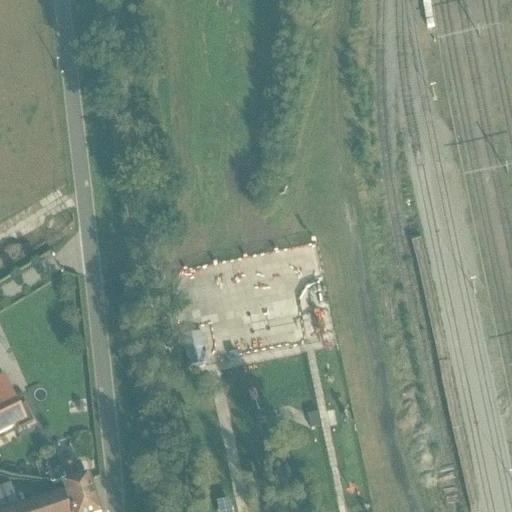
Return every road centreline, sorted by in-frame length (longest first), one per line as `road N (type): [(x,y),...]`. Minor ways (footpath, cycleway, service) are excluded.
road 1 (track): [(407,511),(342,148),(342,0)]
road 2 (residential): [(62,0),(116,511)]
